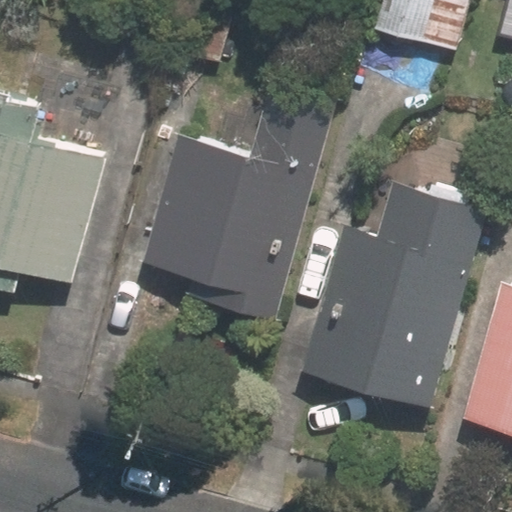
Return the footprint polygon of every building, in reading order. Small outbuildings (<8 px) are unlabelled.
[(175,38),(185,0),(115,0),(110,19),(175,38)] [(244,0),(194,0),(181,47),(228,60),(244,0)] [(461,46),(473,0),(387,0),(381,24),(461,46)] [(187,136),(155,258),(205,272),(199,293),(284,317),(345,99),(282,81),(262,156),(187,136)] [(0,88),(0,281),(25,288),(33,263),(83,277),(116,158),(41,138),(51,102),(0,88)] [(356,225),(315,366),(448,402),(500,213),(404,186),(390,236),(356,225)] [(511,286),(476,415),(511,424),(511,286)]
